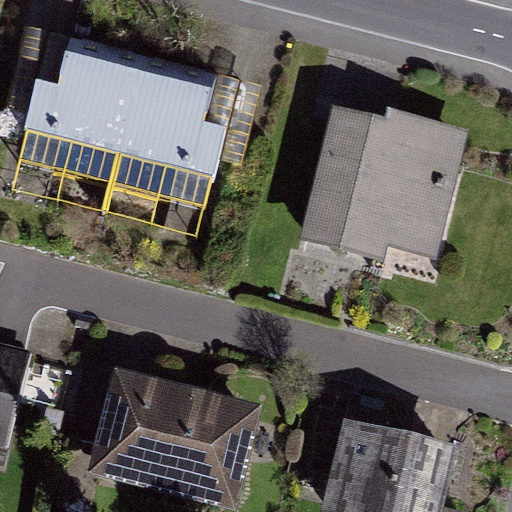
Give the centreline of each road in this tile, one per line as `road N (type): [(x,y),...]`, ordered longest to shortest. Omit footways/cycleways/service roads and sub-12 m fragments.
road 1 (residential): [(511,396),(6,263)]
road 2 (residential): [(346,0),(511,41)]
